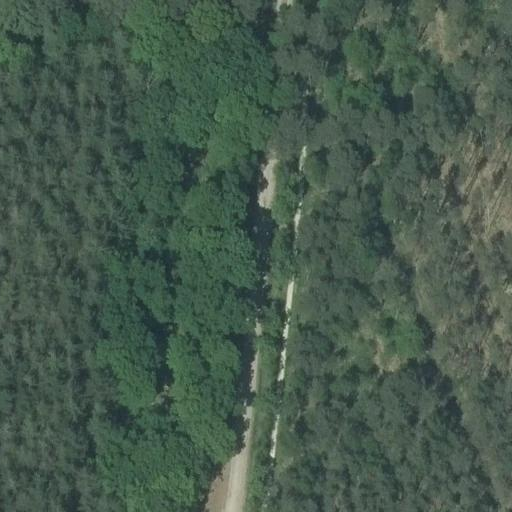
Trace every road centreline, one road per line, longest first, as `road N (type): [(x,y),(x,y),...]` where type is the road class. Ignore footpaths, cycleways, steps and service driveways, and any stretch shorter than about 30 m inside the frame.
road 1 (track): [(229,511),(283,0)]
road 2 (track): [(364,180),(488,511)]
road 3 (track): [(511,75),(295,228)]
